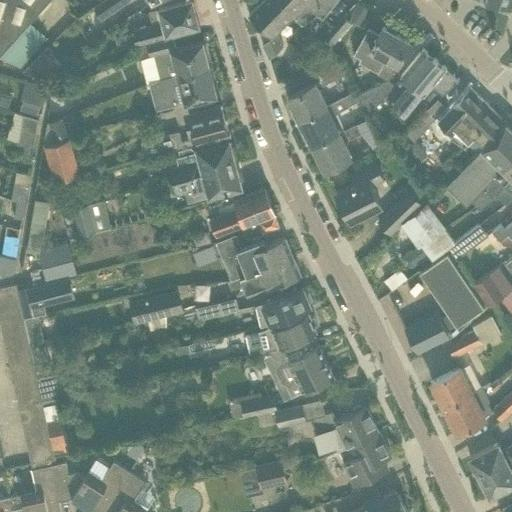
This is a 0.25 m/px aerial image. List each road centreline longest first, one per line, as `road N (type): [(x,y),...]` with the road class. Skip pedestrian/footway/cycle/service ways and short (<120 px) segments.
road 1 (residential): [(454,511),(242,61),(227,0)]
road 2 (residential): [(411,0),(511,94)]
